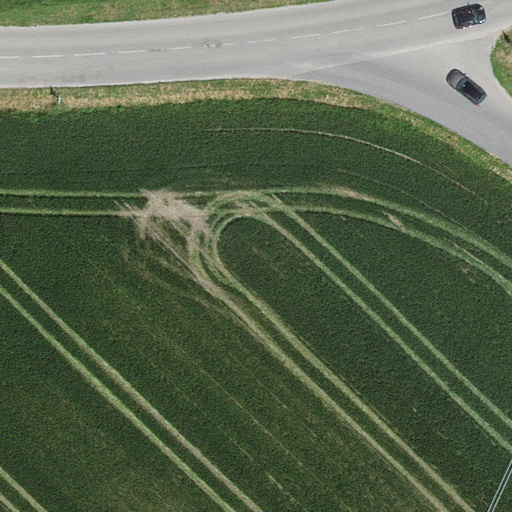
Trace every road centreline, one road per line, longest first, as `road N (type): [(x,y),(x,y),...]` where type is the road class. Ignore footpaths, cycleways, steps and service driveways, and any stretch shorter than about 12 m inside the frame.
road 1 (unclassified): [(0,58),(321,42)]
road 2 (unclassified): [(321,42),(443,90),(511,135)]
road 3 (unclassified): [(321,42),(504,0)]
